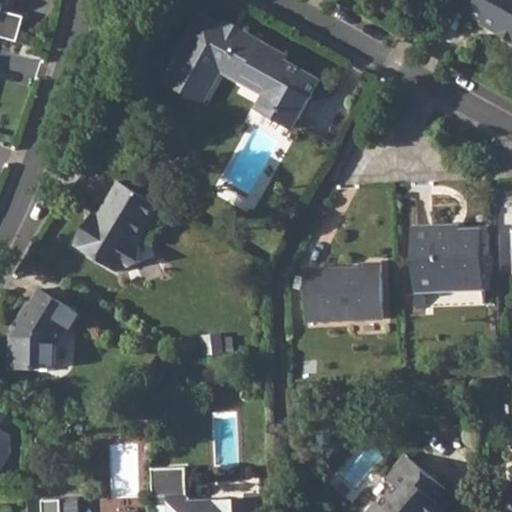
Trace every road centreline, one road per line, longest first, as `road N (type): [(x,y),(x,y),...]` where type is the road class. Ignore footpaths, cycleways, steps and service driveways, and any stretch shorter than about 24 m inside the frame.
road 1 (residential): [(0,251),(72,71),(89,0)]
road 2 (residential): [(282,0),(511,125)]
